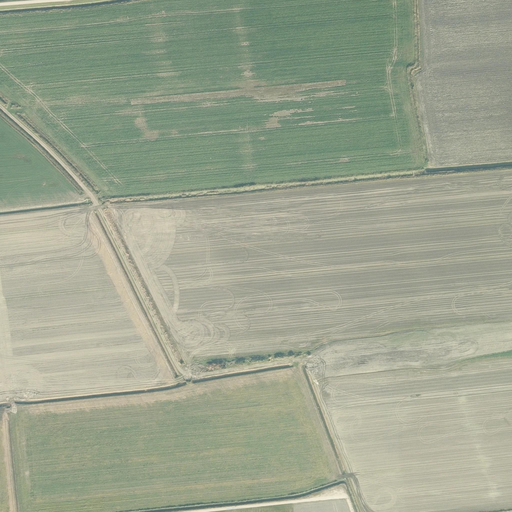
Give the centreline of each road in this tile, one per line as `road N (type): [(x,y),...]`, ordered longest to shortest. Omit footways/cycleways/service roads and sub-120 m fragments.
road 1 (track): [(0,105),(88,192),(183,371),(326,359)]
road 2 (track): [(188,511),(345,495),(352,511)]
